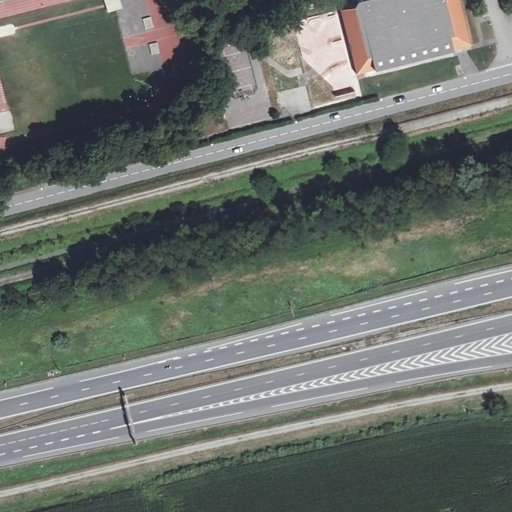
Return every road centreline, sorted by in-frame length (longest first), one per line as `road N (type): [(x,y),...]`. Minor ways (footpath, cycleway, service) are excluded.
road 1 (track): [(0,239),(511,103)]
road 2 (tertiary): [(0,205),(511,75)]
road 3 (motorway): [(511,286),(0,408)]
road 4 (track): [(511,388),(370,411),(0,496)]
road 5 (motorway): [(113,420),(511,324)]
road 6 (trunk): [(113,420),(511,359)]
